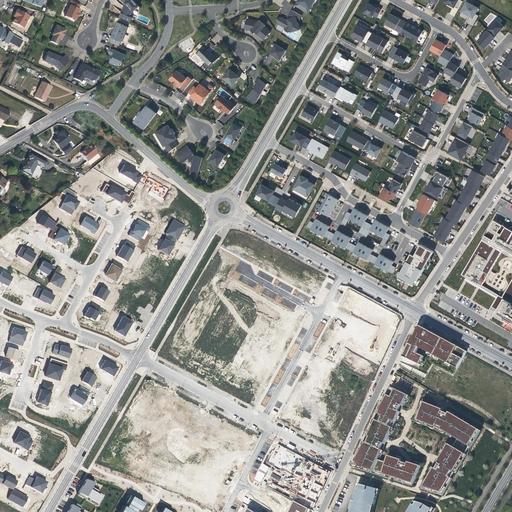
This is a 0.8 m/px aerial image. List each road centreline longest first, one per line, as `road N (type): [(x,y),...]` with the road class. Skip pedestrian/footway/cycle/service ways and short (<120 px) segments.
road 1 (tertiary): [(136,357),(47,511)]
road 2 (residential): [(342,466),(413,310)]
road 3 (tertiary): [(217,218),(136,357)]
road 4 (residential): [(295,86),(428,157)]
road 5 (residential): [(438,23),(406,74),(326,34)]
road 6 (residential): [(136,357),(261,423)]
road 7 (residential): [(212,202),(108,117)]
road 8 (residential): [(344,273),(234,213)]
road 9 (residential): [(261,423),(321,314)]
road 10 (residential): [(108,117),(86,103),(64,109),(0,147)]
